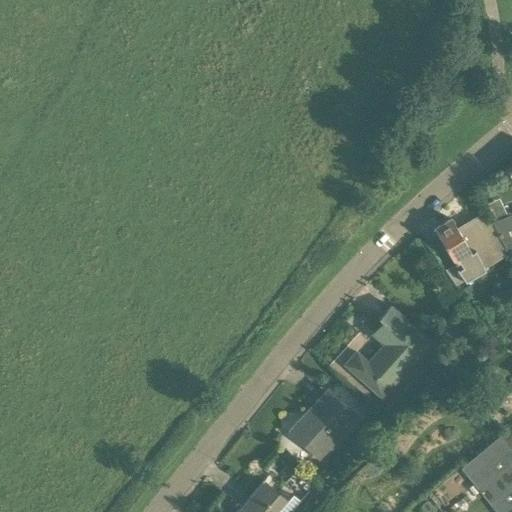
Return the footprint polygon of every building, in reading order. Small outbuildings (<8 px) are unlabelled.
[(500,243),(511,239),(508,232),(511,230),(511,215),(492,223),(499,239),(500,243)] [(480,231),(475,221),(457,232),(450,220),(434,230),(455,265),(458,263),(462,268),(458,271),(457,270),(456,270),(465,283),(485,272),(478,257),(491,249),(486,240),(481,230),(480,231)] [(356,354),(345,366),(381,398),(430,343),(389,307),(378,320),(383,324),(373,335),(374,336),(380,328),(392,338),(368,364),(356,354)] [(289,433),(314,456),(334,435),(338,439),(357,417),(331,394),(312,415),(309,411),(289,433)] [(493,511),(511,511),(511,452),(500,437),(461,470),(493,511)] [(241,511),(293,511),(301,504),(292,496),(286,503),(263,483),(249,499),(253,503),(245,511),(243,510),(241,511)]
